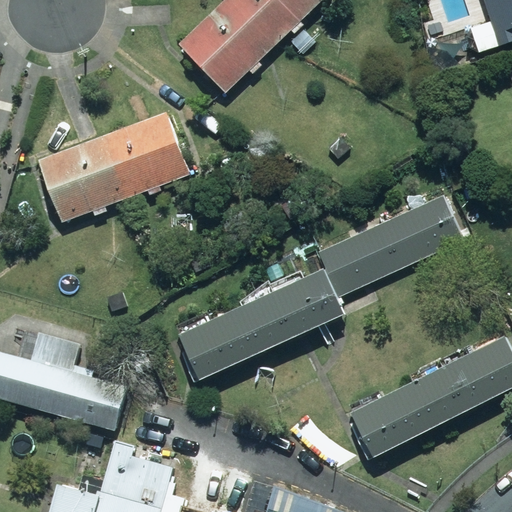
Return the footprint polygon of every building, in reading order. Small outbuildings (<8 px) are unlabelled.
[(231,0),(188,42),(234,90),(257,69),(261,73),(271,63),(267,59),(299,29),(302,32),(312,23),(309,19),(329,0),(231,0)] [(511,0),(494,0),(500,18),(478,25),(487,50),(511,42),(511,0)] [(177,109),(48,158),(71,221),(101,209),(103,215),(116,210),(114,205),(155,189),(157,194),(169,189),(167,184),(201,172),(177,109)] [(352,128),(328,145),(343,168),(368,151),(352,128)] [(304,186),(280,200),(297,229),(321,215),(304,186)] [(358,312),(350,293),(471,240),(451,194),(325,250),(333,269),(191,332),(211,377),(358,312)] [(130,286),(108,293),(116,318),(138,311),(130,286)] [(38,362),(0,351),(0,393),(124,428),(136,387),(82,372),(90,343),(47,331),(38,362)] [(511,334),(364,411),(385,454),(511,391),(511,334)] [(133,511),(152,441),(103,428),(89,477),(37,463),(24,511),(133,511)] [(149,491),(143,511),(230,511),(231,508),(238,484),(198,473),(190,502),(149,491)] [(254,511),(231,508),(230,511),(342,511),(302,500),(300,511),(254,511)]
